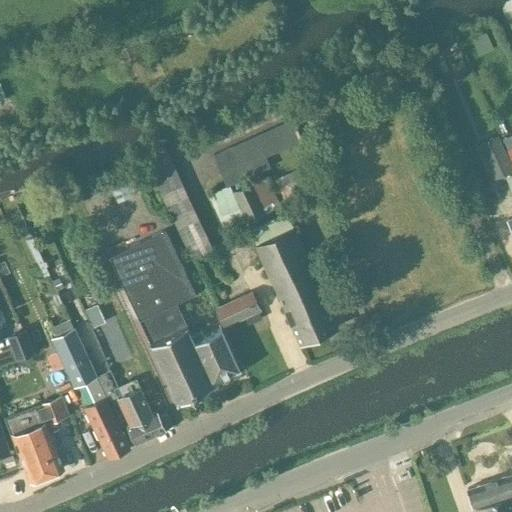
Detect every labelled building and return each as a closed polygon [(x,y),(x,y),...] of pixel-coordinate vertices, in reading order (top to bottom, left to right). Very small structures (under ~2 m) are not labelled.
[(487,32),(472,39),(479,55),(494,48),(487,32)] [(463,60),(450,66),(456,80),(469,75),(463,60)] [(292,119),(214,155),(228,186),(270,166),(266,157),(302,141),(292,119)] [(507,149),(511,160),(511,134),(503,138),(508,148),(507,149)] [(511,167),(498,135),(480,143),(486,156),(496,179),(511,171),(511,167)] [(191,259),(213,249),(164,144),(142,154),(191,259)] [(299,168),(275,178),(285,202),(309,192),(299,168)] [(225,231),(280,207),(265,175),(211,199),(225,231)] [(330,308),(292,224),(287,212),(249,229),(256,244),(256,245),(292,325),(330,308)] [(108,256),(139,320),(176,302),(196,293),(165,229),(108,256)] [(225,327),(260,310),(252,292),(216,308),(225,327)] [(176,302),(139,320),(150,342),(149,342),(178,401),(214,384),(213,382),(215,381),(195,340),(188,326),(188,324),(187,324),(176,302)] [(98,304),(86,309),(94,326),(106,321),(98,304)] [(330,308),(292,325),(300,344),(339,326),(337,323),(345,319),(338,304),(330,308)] [(84,381),(96,375),(74,328),(52,338),(74,386),(84,381)] [(195,340),(215,381),(241,368),(221,328),(195,340)] [(35,352),(25,329),(7,336),(11,346),(0,350),(0,365),(16,359),(16,360),(35,352)] [(110,369),(96,375),(108,400),(118,396),(131,424),(153,414),(140,387),(137,379),(118,387),(110,369)] [(96,375),(84,381),(94,402),(85,407),(108,458),(109,458),(130,448),(108,400),(96,375)] [(5,416),(11,434),(30,481),(64,468),(49,430),(59,427),(56,419),(68,414),(60,395),(5,416)] [(131,424),(128,425),(136,443),(165,430),(172,426),(166,413),(159,417),(157,412),(153,414),(131,424)] [(0,456),(11,453),(0,422),(0,456)] [(511,472),(468,487),(475,509),(503,499),(507,511),(510,511),(511,511),(511,472)] [(507,511),(503,499),(475,509),(475,511),(511,511),(510,511),(507,511)]
